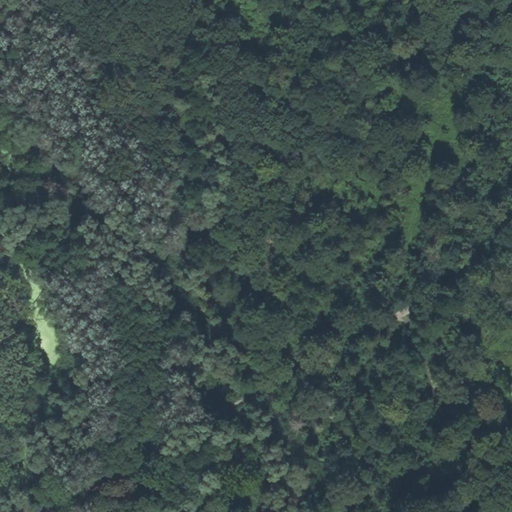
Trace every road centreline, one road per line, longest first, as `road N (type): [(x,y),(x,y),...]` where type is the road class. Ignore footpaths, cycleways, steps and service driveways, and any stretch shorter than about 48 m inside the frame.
road 1 (track): [(45,511),(511,243)]
road 2 (track): [(492,402),(364,173)]
